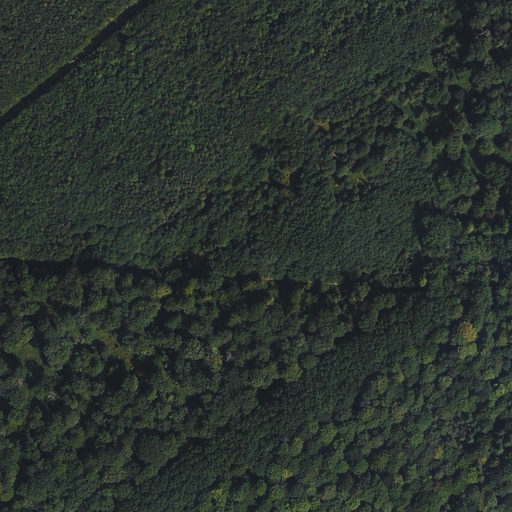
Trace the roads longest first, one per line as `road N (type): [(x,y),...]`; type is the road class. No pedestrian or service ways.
road 1 (track): [(0,262),(511,307)]
road 2 (track): [(0,128),(153,0)]
